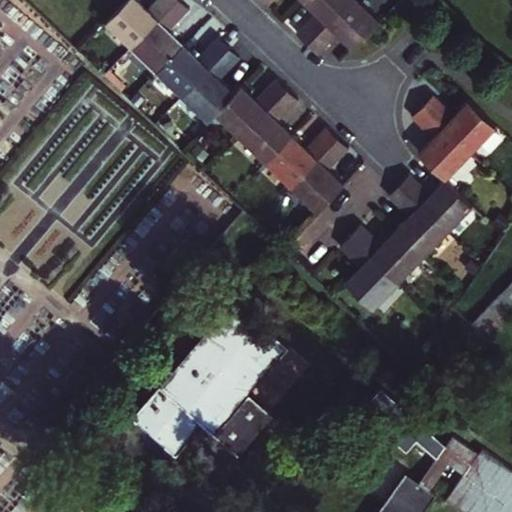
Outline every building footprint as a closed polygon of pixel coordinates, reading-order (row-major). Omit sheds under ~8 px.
[(118,0),(102,17),(128,43),(171,0),(151,0),(145,7),(137,0),(118,0)] [(154,68),(180,41),(167,27),(187,7),(179,0),(171,0),(128,43),(154,68)] [(295,32),(306,43),(348,0),(304,0),(316,12),(295,32)] [(338,33),(352,48),(379,21),(358,0),(348,0),(306,43),(318,52),(338,33)] [(154,68),(179,93),(226,46),(216,35),(195,56),(180,41),(154,68)] [(204,117),(212,109),(230,91),(217,78),(237,57),(226,46),(179,93),(204,117)] [(212,109),(238,135),(285,88),(275,78),(255,99),(238,82),(230,91),(212,109)] [(238,135),(262,159),(289,132),(276,119),(296,99),(285,88),(238,135)] [(423,108),(471,154),(496,129),(469,102),(455,117),(434,97),(423,108)] [(419,154),(422,158),(444,180),(445,181),(471,154),(423,108),(413,118),(434,139),(419,154)] [(262,159),(287,183),(334,136),(323,125),(303,146),(289,132),(262,159)] [(287,183),(314,209),(340,183),(324,168),(345,146),(334,136),(287,183)] [(444,233),(471,206),(445,181),(444,180),(429,196),(407,174),(396,186),(444,233)] [(407,217),(393,232),(420,258),(444,233),(396,186),(385,196),(407,217)] [(347,235),(395,283),(420,258),(393,232),(379,246),(357,224),(347,235)] [(369,309),(395,283),(347,235),(336,246),(358,268),(343,283),(369,309)] [(511,281),(468,322),(487,343),(511,319),(511,281)] [(185,451),(211,421),(222,430),(297,342),(239,293),(139,411),(185,451)] [(476,450),(451,431),(420,474),(430,481),(446,459),(462,470),(445,493),(447,494),(471,511),(507,511),(511,506),(511,464),(482,442),(476,450)] [(432,511),(447,494),(414,470),(387,506),(394,511),(432,511)]
